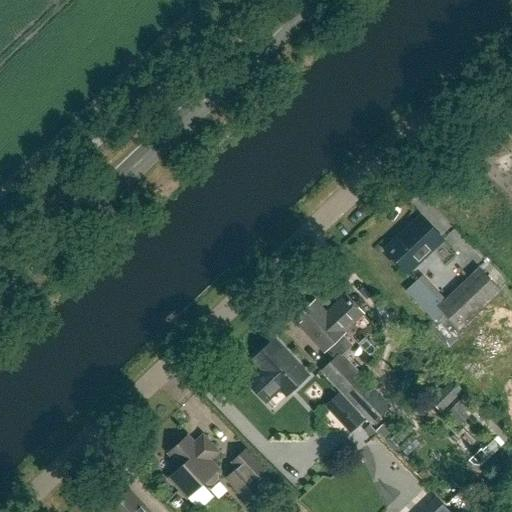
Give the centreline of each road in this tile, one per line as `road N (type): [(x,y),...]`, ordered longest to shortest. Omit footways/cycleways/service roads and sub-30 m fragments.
road 1 (unclassified): [(15,511),(511,43)]
road 2 (tertiary): [(312,0),(0,293)]
